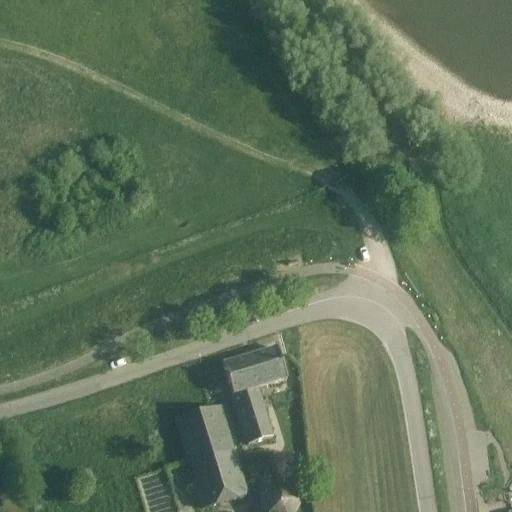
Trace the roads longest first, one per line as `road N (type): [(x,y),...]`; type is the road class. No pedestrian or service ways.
road 1 (unclassified): [(426,511),(400,359),(371,315),(335,307),(300,316),(0,414)]
road 2 (track): [(0,321),(263,222),(325,224),(372,238)]
